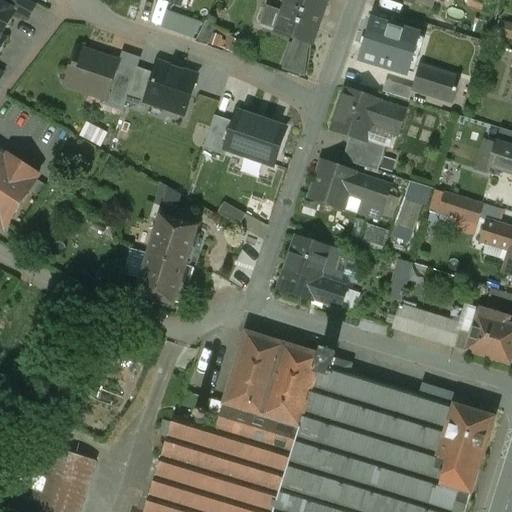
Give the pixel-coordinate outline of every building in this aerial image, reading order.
[(35,5),(25,0),(3,0),(2,4),(14,11),(12,14),(26,22),(35,5)] [(320,0),(287,0),(283,12),(277,31),(277,32),(311,44),(325,2),(320,0)] [(0,45),(3,40),(0,38),(0,35),(12,14),(14,11),(2,4),(0,2),(0,45)] [(167,9),(162,27),(195,37),(201,19),(167,9)] [(273,9),(268,12),(263,26),(277,31),(283,12),(273,9)] [(403,32),(371,21),(360,54),(392,65),(403,32)] [(118,63),(77,49),(65,85),(104,99),(105,99),(115,72),(118,63)] [(197,78),(159,65),(146,102),(184,115),(197,78)] [(460,79),(420,66),(412,89),(412,91),(452,104),(460,79)] [(115,72),(105,99),(104,99),(102,106),(121,112),(133,78),(115,72)] [(412,89),(385,81),(382,92),(408,101),(412,91),(412,89)] [(378,102),(345,91),(332,129),(365,141),(370,127),(397,136),(405,112),(378,103),(378,102)] [(242,109),(228,152),(276,168),(290,125),(242,109)] [(81,136),(103,143),(106,133),(85,126),(81,136)] [(382,154),(347,143),(342,161),(377,172),(378,169),(382,156),(382,154)] [(511,148),(497,144),(490,167),(511,173),(511,148)] [(0,227),(4,230),(36,180),(35,180),(38,176),(8,156),(2,165),(0,164),(0,159),(1,158),(0,156),(0,227)] [(399,161),(382,156),(378,169),(395,174),(399,161)] [(353,174),(321,163),(310,198),(342,209),(346,195),(353,175),(353,174)] [(389,187),(353,175),(346,195),(354,198),(350,209),(379,219),(389,187)] [(410,182),(395,225),(413,231),(422,204),(426,205),(431,189),(410,182)] [(157,199),(175,205),(180,193),(162,186),(157,199)] [(483,206),(464,200),(464,201),(458,199),(454,210),(479,217),(483,206)] [(244,215),(224,203),(217,215),(237,226),(244,215)] [(198,227),(159,216),(147,255),(186,267),(187,262),(195,264),(202,241),(194,238),(198,227)] [(384,247),(390,230),(369,222),(363,239),(384,247)] [(511,229),(486,222),(480,243),(511,252),(505,272),(511,274),(511,229)] [(347,289),(319,279),(322,271),(333,275),(340,254),(296,239),(279,289),(340,309),(347,289)] [(186,267),(147,255),(135,294),(174,306),(186,267)] [(407,278),(414,279),(417,262),(397,258),(390,296),(403,299),(407,278)] [(462,325),(399,306),(392,329),(455,348),(460,331),(462,325)] [(510,318),(479,308),(471,334),(466,352),(510,366),(511,359),(511,326),(508,325),(510,318)] [(471,334),(460,331),(455,348),(466,352),(471,334)] [(320,355),(245,332),(222,405),(225,406),(215,430),(173,417),(161,457),(159,456),(159,459),(160,459),(159,464),(157,463),(156,466),(158,466),(158,467),(156,466),(156,468),(157,469),(143,511),(463,511),(469,496),(470,493),(471,493),(471,492),(470,492),(472,486),(473,486),(472,485),(475,478),(476,478),(476,477),(475,477),(477,471),(478,472),(494,418),(467,410),(469,402),(456,397),(453,405),(433,399),(408,392),(408,391),(404,390),(379,383),(379,382),(376,381),(375,382),(351,374),(351,373),(349,373),(352,365),(333,359),(334,354),(322,351),(320,355)] [(77,400),(67,395),(56,417),(66,422),(77,400)] [(201,408),(199,408),(197,408),(196,409),(194,411),(193,414),(194,418),(196,419),(198,420),(200,420),(201,420),(203,419),(204,419),(205,417),(206,414),(205,411),(203,409),(201,408)] [(56,417),(45,411),(40,421),(61,432),(66,422),(56,417)] [(61,432),(40,421),(30,441),(57,450),(61,451),(69,436),(61,432)] [(30,441),(26,439),(4,507),(19,511),(36,511),(57,450),(30,441)] [(61,451),(57,450),(36,511),(78,511),(95,462),(61,451)]
